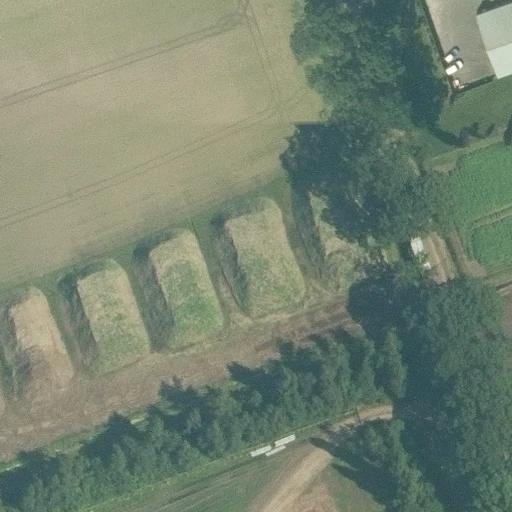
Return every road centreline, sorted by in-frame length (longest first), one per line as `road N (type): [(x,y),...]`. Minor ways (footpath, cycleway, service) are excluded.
road 1 (unclassified): [(511,502),(336,0)]
road 2 (track): [(474,394),(348,424),(271,511)]
